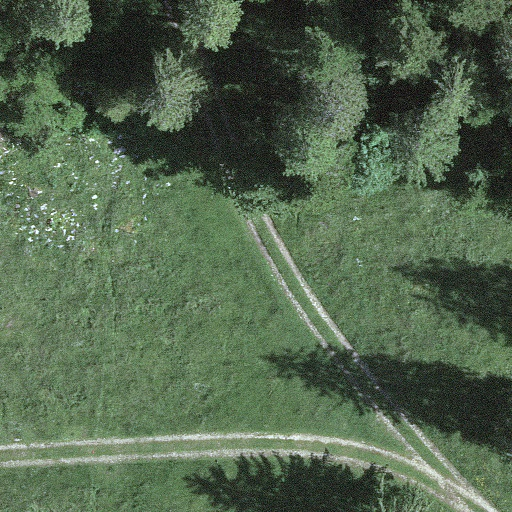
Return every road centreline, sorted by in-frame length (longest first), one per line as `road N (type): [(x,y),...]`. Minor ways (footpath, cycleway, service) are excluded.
road 1 (track): [(456,491),(280,276),(240,201),(179,0)]
road 2 (track): [(479,511),(456,491),(337,449),(287,444),(0,457)]
